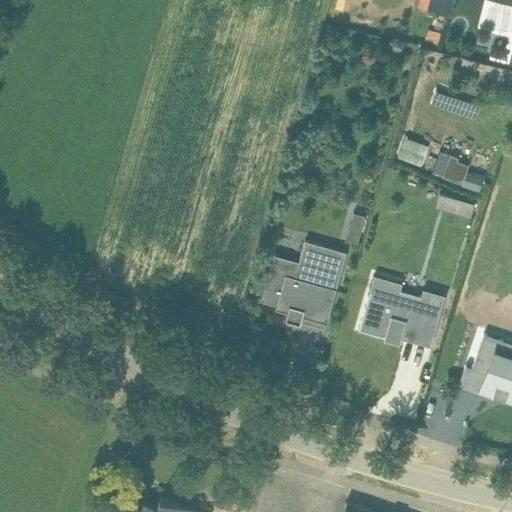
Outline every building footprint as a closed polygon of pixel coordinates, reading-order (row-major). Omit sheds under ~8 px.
[(452,6),(451,42),(469,43),(470,6),(452,6)] [(451,154),(442,176),(462,183),(469,164),(457,160),(458,157),(451,154)] [(475,173),(470,188),(479,191),(484,176),(475,173)] [(458,199),(455,211),(470,215),(474,204),(458,199)] [(350,222),(346,238),(357,241),(361,225),(350,222)] [(302,315),(326,322),(346,250),(304,239),(294,275),(271,269),(271,267),(270,266),(261,299),(276,304),(275,307),(287,311),(285,318),(300,323),(302,315)] [(368,294),(358,328),(391,338),(392,334),(430,345),(445,294),(423,288),(421,295),(399,289),(402,282),(373,274),(369,290),(370,290),(369,294),(368,294)] [(511,324),(511,329),(509,338),(511,338),(511,290),(509,289),(498,320),(511,324)] [(483,333),(471,367),(484,371),(477,390),(511,402),(511,362),(495,356),(501,339),(483,333)] [(156,504),(133,496),(127,511),(204,511),(205,511),(208,511),(211,511),(159,495),(156,504)] [(382,511),(346,500),(342,511),(382,511)]
